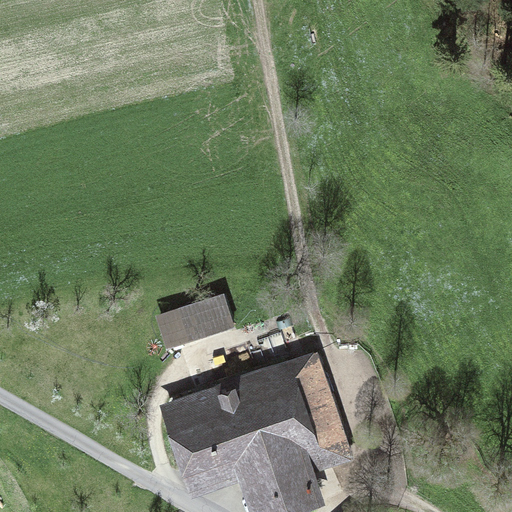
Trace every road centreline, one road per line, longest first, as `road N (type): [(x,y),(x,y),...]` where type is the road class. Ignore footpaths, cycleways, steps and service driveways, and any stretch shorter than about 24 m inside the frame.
road 1 (track): [(160,488),(151,422),(163,378),(199,349),(286,327),(330,338),(363,379),(370,437),(360,477),(324,511)]
road 2 (track): [(0,394),(202,511)]
